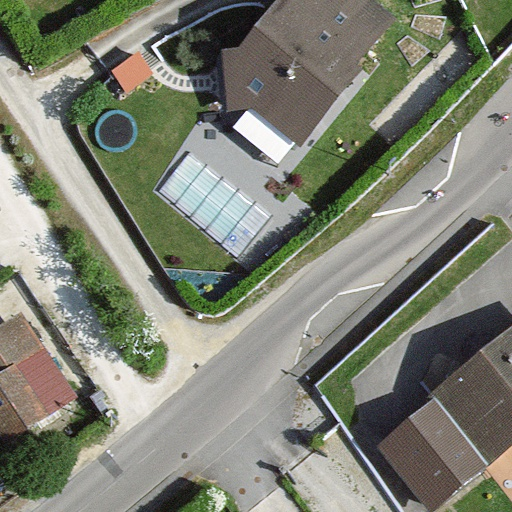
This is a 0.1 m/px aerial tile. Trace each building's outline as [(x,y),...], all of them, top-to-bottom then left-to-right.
[(368,47),(308,0),(292,0),(276,22),(282,28),(250,68),(230,70),(235,112),(255,109),(301,146),(353,80),(346,76),(368,47)] [(354,0),(308,0),(368,47),(386,24),(354,0)] [(0,343),(0,414),(15,434),(70,395),(24,328),(0,343)] [(511,443),(511,339),(431,407),(437,414),(481,469),(511,443)] [(481,469),(437,414),(394,447),(439,503),(481,469)]
